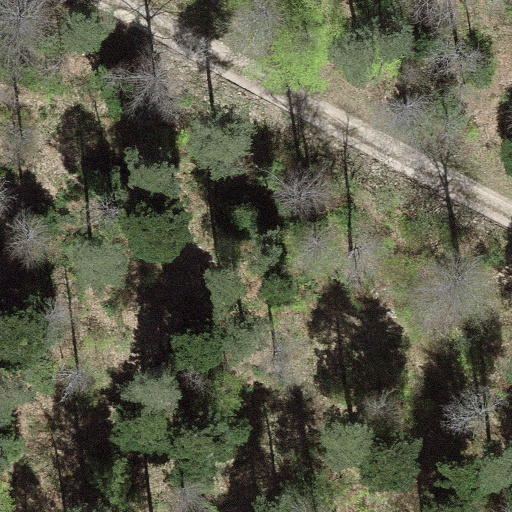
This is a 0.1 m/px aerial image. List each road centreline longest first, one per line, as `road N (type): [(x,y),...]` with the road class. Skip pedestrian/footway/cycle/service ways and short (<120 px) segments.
road 1 (track): [(74,0),(511,222)]
road 2 (track): [(327,123),(0,108)]
